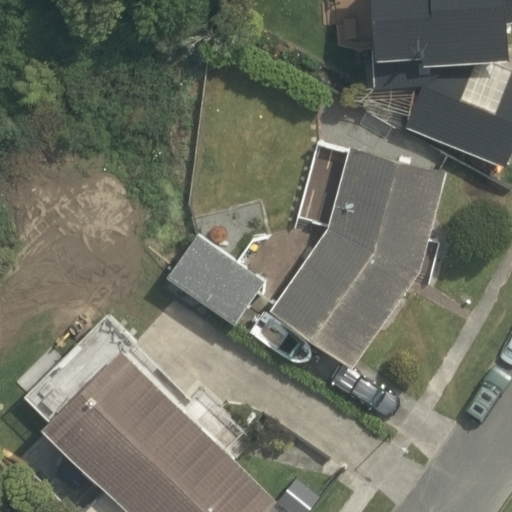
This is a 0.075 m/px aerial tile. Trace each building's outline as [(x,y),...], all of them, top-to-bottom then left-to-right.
[(511,0),(340,0),(342,43),(413,41),(414,55),(496,52),(494,16),(511,14),(511,0)] [(417,275),(424,188),(349,134),(326,223),(266,308),(351,368),(417,275)] [(144,259),(67,218),(38,272),(76,293),(83,281),(121,301),(144,259)] [(258,274),(194,226),(160,272),(224,320),(258,274)] [(252,511),(269,495),(111,346),(41,420),(62,440),(54,449),(120,511),(252,511)]
